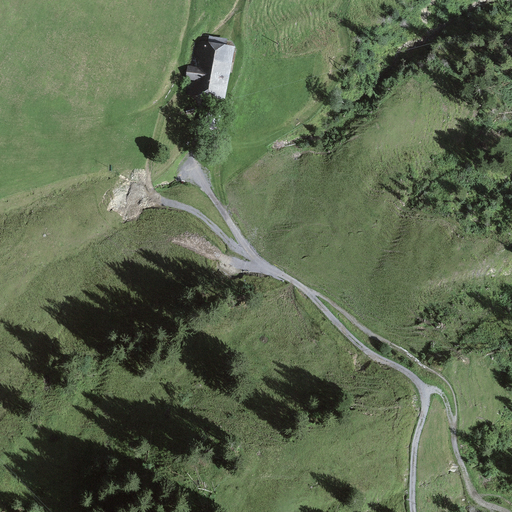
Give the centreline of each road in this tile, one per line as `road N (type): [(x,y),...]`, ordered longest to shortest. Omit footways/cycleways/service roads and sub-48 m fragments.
road 1 (track): [(199,114),(194,175),(251,256),(305,290),(349,337),(423,389),(414,511)]
road 2 (track): [(180,74),(161,115),(150,188),(251,256)]
road 3 (track): [(423,389),(443,395),(475,497),(506,511)]
